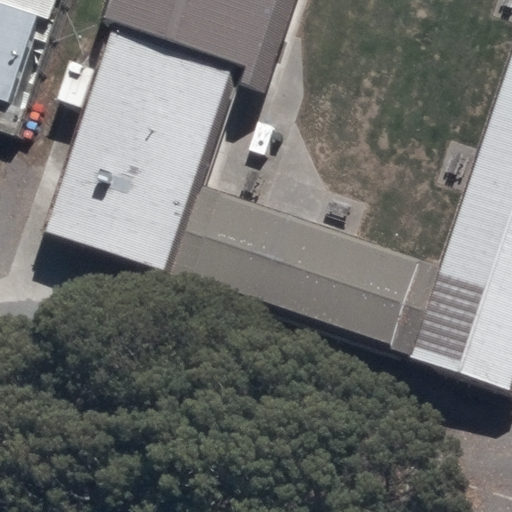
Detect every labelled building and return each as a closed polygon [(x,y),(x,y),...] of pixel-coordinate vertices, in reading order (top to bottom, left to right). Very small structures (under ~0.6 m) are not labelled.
[(0,0),(0,126),(13,131),(22,106),(9,102),(42,11),(11,0),(0,0)] [(121,0),(54,215),(181,255),(212,157),(253,25),(173,0),(121,0)] [(173,0),(253,25),(286,35),(296,0),(173,0)] [(511,44),(419,342),(511,370),(511,44)] [(437,227),(212,157),(181,255),(407,325),(437,227)]
